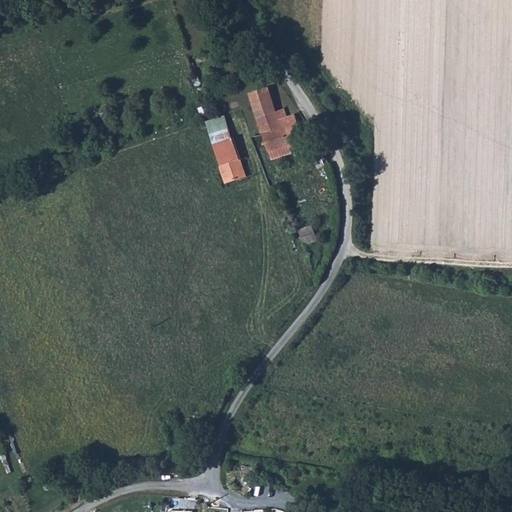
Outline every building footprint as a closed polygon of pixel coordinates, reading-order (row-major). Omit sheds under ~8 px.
[(251,94),(264,135),(283,129),(280,120),(288,117),(284,109),(276,112),(269,88),(251,94)] [(305,145),(296,114),(288,117),(280,120),(283,129),(264,135),(269,151),(290,145),(292,150),(305,145)] [(272,160),(293,153),(292,150),(290,145),(269,151),(272,160)] [(227,184),(247,177),(241,160),(221,167),(227,184)] [(315,233),(312,226),(299,231),(302,238),(305,245),(314,241),(312,235),(315,233)]
